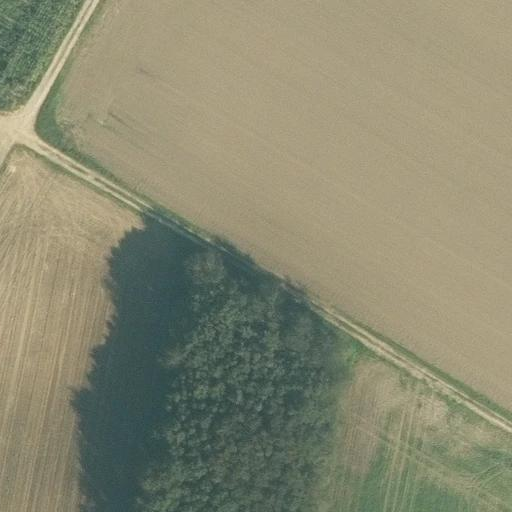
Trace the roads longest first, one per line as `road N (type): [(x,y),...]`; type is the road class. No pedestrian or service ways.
road 1 (track): [(511,429),(0,125)]
road 2 (track): [(13,133),(90,0)]
